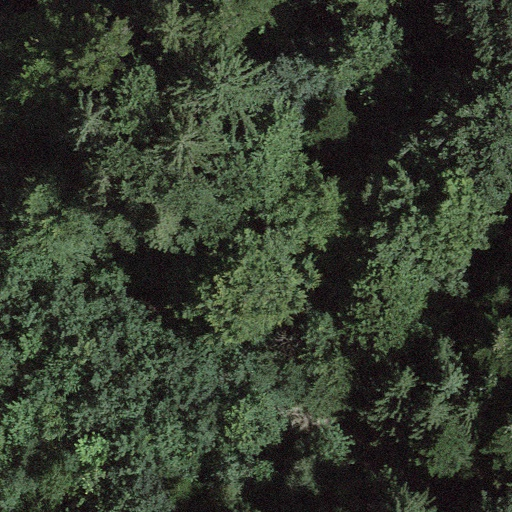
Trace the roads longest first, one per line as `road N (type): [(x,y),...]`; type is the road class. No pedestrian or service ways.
road 1 (track): [(511,508),(432,482),(258,401),(0,236)]
road 2 (track): [(0,87),(162,0)]
